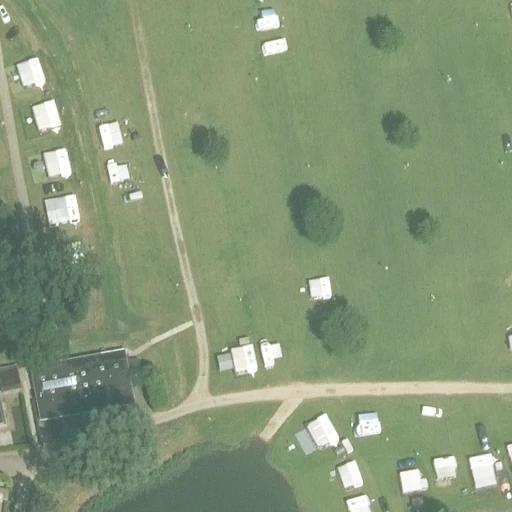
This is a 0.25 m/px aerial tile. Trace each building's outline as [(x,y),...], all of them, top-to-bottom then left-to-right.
[(211,104),(188,106),(190,132),(213,130),(211,104)] [(109,164),(132,161),(128,137),(106,141),(109,164)] [(80,181),(68,184),(76,214),(87,211),(80,181)] [(141,211),(139,188),(116,190),(118,213),(141,211)] [(228,244),(226,236),(237,233),(230,203),(207,209),(217,247),(228,244)] [(85,278),(95,277),(92,244),(70,245),(72,273),(85,272),(85,278)] [(365,316),(366,332),(391,331),(390,315),(365,316)] [(237,347),(240,374),(262,372),(259,345),(237,347)] [(30,371),(39,424),(134,407),(129,376),(140,375),(137,361),(126,363),(125,355),(30,371)] [(340,427),(310,445),(324,467),(353,449),(340,427)] [(356,511),(371,511),(371,503),(356,504),(356,511)]
